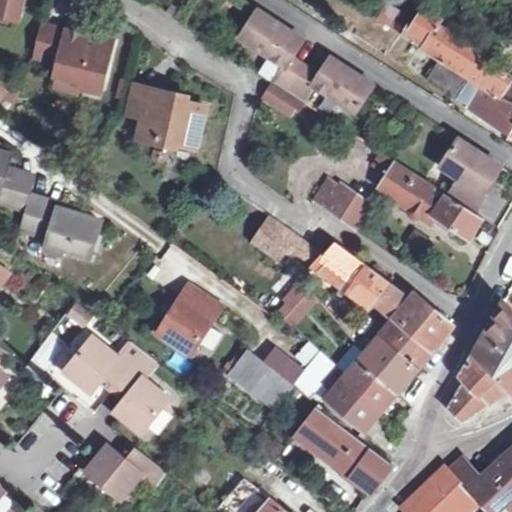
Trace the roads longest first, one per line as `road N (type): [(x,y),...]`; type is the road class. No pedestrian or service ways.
road 1 (residential): [(474,326),(244,183),(231,146),(252,84),(114,0)]
road 2 (unknown): [(0,111),(254,274)]
road 3 (tertiary): [(474,326),(412,477)]
